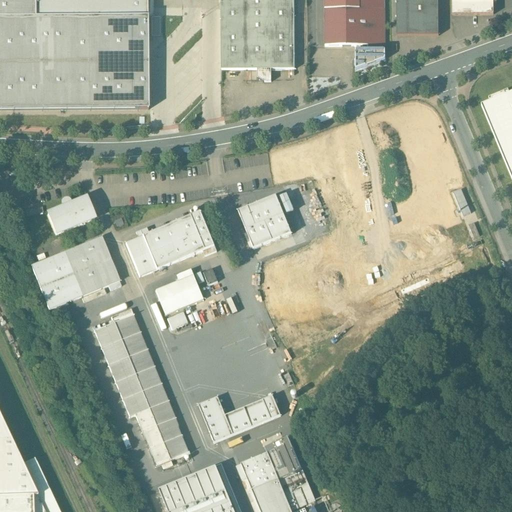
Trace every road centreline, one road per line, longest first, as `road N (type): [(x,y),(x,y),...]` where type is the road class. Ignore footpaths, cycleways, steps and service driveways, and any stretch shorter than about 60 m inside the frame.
road 1 (residential): [(436,69),(238,137),(112,150),(0,147)]
road 2 (residential): [(511,255),(436,69)]
